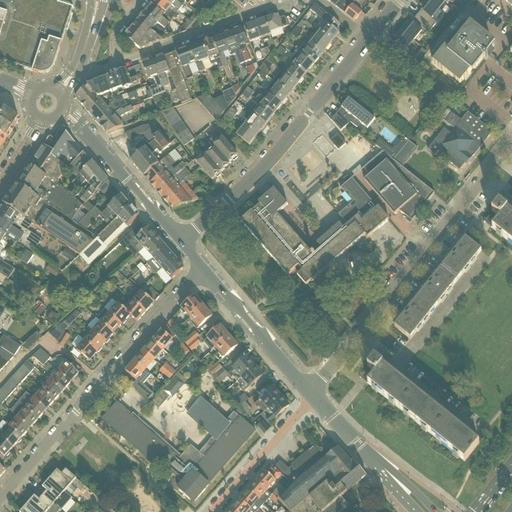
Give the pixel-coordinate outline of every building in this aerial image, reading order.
[(0,0),(0,61),(39,74),(41,75),(42,75),(44,75),(46,74),(48,74),(49,73),(50,72),(51,71),(52,70),(53,69),(54,68),(54,66),(64,38),(73,9),(74,9),(73,9),(74,6),(74,3),(73,0),(0,0)] [(172,21),(176,15),(178,12),(163,0),(154,0),(151,4),(172,21)] [(163,0),(178,12),(181,9),(183,7),(177,2),(177,0),(163,0)] [(232,0),(243,9),(249,2),(246,0),(232,0)] [(346,0),(340,0),(335,7),(345,14),(352,5),(346,0)] [(432,30),(437,24),(432,19),(439,10),(427,0),(424,0),(420,6),(423,8),(416,17),(432,30)] [(452,4),(455,0),(427,0),(439,10),(447,0),(452,4)] [(458,0),(454,5),(461,11),(465,6),(458,0)] [(202,2),(195,11),(199,15),(200,15),(206,6),(202,2)] [(165,29),(169,24),(172,21),(151,4),(144,13),(158,24),(165,29)] [(315,4),(310,10),(322,20),(324,21),(329,15),(327,14),(315,4)] [(345,14),(354,22),(362,12),(352,5),(345,14)] [(144,13),(137,22),(150,32),(151,31),(160,39),(164,34),(160,31),(155,28),(158,24),(144,13)] [(270,33),(281,29),(290,26),(287,19),(284,17),(279,19),(278,15),(265,20),(270,33)] [(326,24),(318,34),(331,44),(339,34),(335,31),(340,24),(329,15),(324,21),(323,22),(326,24)] [(416,17),(409,26),(406,23),(400,30),(414,41),(422,32),(427,36),(432,30),(416,17)] [(270,33),(265,20),(255,23),(261,39),(271,35),(270,33)] [(297,27),(294,32),(300,36),(303,32),(300,30),(305,23),(302,21),(297,28),(297,27)] [(125,37),(140,50),(148,47),(163,41),(160,39),(151,31),(150,32),(137,22),(131,29),(125,37)] [(261,39),(255,23),(244,27),(250,43),(261,39)] [(465,23),(457,32),(433,63),(460,85),(482,58),(485,60),(488,57),(485,55),(487,52),(489,54),(493,49),(491,47),(492,45),(465,23)] [(248,44),(242,28),(232,32),(240,52),(245,63),(248,62),(251,61),(245,46),(248,44)] [(395,37),(398,40),(391,49),(406,62),(412,55),(406,51),(414,41),(400,30),(395,37)] [(228,52),(231,57),(236,55),(240,65),(245,63),(240,52),(232,32),(222,36),(228,52)] [(294,32),(291,35),(297,40),(300,36),(294,32)] [(323,54),(331,44),(318,34),(310,44),(323,54)] [(224,68),(224,67),(225,70),(228,79),(233,77),(229,67),(226,59),(224,53),(228,52),(222,36),(212,39),(219,56),(224,68)] [(220,69),(224,68),(219,56),(212,39),(202,43),(209,59),(212,66),(217,64),(219,69),(220,69)] [(425,49),(428,52),(436,42),(433,40),(425,49)] [(302,55),(314,65),(323,54),(310,44),(307,41),(299,52),(302,54),(302,55)] [(202,62),(209,59),(202,43),(189,48),(196,64),(200,73),(206,70),(202,62)] [(187,81),(192,79),(194,79),(189,67),(196,64),(189,48),(176,53),(182,67),(187,81)] [(287,53),(281,48),(278,52),(284,56),(287,53)] [(284,56),(278,52),(275,55),(281,60),(284,56)] [(169,72),(170,71),(176,89),(182,104),(192,100),(180,68),(182,67),(176,53),(163,57),(169,72)] [(306,75),(314,65),(302,55),(294,64),(294,65),(306,75)] [(170,91),(170,90),(164,74),(169,72),(163,57),(154,61),(166,92),(170,91)] [(298,85),(306,75),(294,65),(294,64),(288,60),(285,64),(291,68),(286,74),(286,75),(298,85)] [(157,86),(149,89),(152,98),(166,93),(166,92),(154,61),(142,65),(148,80),(154,78),(157,86)] [(127,71),(117,74),(123,91),(139,85),(140,87),(146,85),(140,66),(127,71)] [(264,68),(261,72),(268,77),(271,73),(264,68)] [(265,80),(268,77),(261,72),(258,75),(265,80)] [(290,95),(298,85),(286,75),(286,74),(283,72),(275,82),(290,95)] [(107,93),(117,89),(119,95),(124,93),(123,91),(117,74),(102,80),(107,93)] [(103,94),(104,97),(104,99),(109,97),(107,93),(102,80),(88,85),(94,93),(97,96),(103,94)] [(266,92),(282,105),(290,95),(275,82),(274,82),(266,92)] [(106,107),(101,100),(97,96),(94,93),(88,85),(76,98),(89,113),(95,107),(100,112),(106,107)] [(248,88),(245,92),(251,97),(255,93),(248,88)] [(248,100),(251,97),(245,92),(242,95),(248,100)] [(256,100),(262,105),(274,115),(282,105),(266,92),(262,97),(260,96),(256,100)] [(197,99),(203,106),(212,98),(209,94),(197,99)] [(113,102),(113,103),(107,107),(106,107),(100,112),(95,107),(89,113),(100,126),(113,115),(122,108),(123,110),(129,108),(124,101),(123,96),(111,100),(113,102)] [(224,112),(229,107),(225,99),(224,96),(214,100),(217,103),(220,108),(224,112)] [(233,102),(231,96),(225,99),(229,107),(233,102)] [(152,98),(131,106),(131,107),(133,111),(155,104),(152,98)] [(214,100),(212,98),(203,106),(207,111),(217,103),(214,100)] [(331,121),(341,132),(351,123),(353,124),(356,120),(368,129),(375,120),(349,99),(331,121)] [(211,115),(220,108),(217,103),(207,111),(211,115)] [(266,125),(274,115),(262,105),(254,115),(253,115),(266,125)] [(133,111),(131,107),(129,108),(123,110),(122,108),(113,115),(100,126),(107,134),(124,127),(117,118),(118,117),(119,119),(126,115),(133,112),(133,111)] [(168,122),(178,115),(173,108),(162,113),(168,122)] [(220,108),(211,115),(217,121),(224,112),(220,108)] [(232,108),(229,112),(235,117),(238,113),(232,108)] [(441,119),(444,121),(454,130),(461,121),(451,113),(448,110),(441,119)] [(245,125),(257,135),(266,125),(253,115),(254,115),(249,111),(244,118),(248,121),(245,125)] [(232,121),(235,117),(229,112),(226,116),(232,121)] [(468,112),(461,121),(473,130),(468,136),(481,147),(493,132),(468,112)] [(13,130),(19,120),(7,113),(1,122),(13,130)] [(178,115),(168,122),(171,127),(181,120),(178,115)] [(175,132),(185,125),(181,120),(171,127),(175,132)] [(0,121),(0,137),(6,141),(13,130),(1,122),(0,121)] [(469,159),(471,160),(481,147),(468,136),(473,130),(461,121),(454,130),(450,134),(444,129),(435,141),(444,148),(448,151),(443,158),(460,171),(469,159)] [(188,130),(185,125),(175,132),(178,137),(188,130)] [(237,136),(249,146),(257,135),(245,125),(237,136)] [(130,143),(143,135),(154,126),(149,126),(146,126),(142,127),(125,134),(130,143)] [(150,145),(131,162),(144,177),(159,165),(159,164),(152,156),(158,151),(161,154),(171,146),(154,127),(143,136),(150,145)] [(181,142),(191,135),(188,130),(178,137),(181,142)] [(83,152),(67,134),(66,135),(60,131),(54,139),(50,137),(31,166),(56,183),(67,170),(83,152)] [(229,164),(238,156),(223,139),(223,138),(219,134),(209,143),(212,147),(213,146),(229,164)] [(191,135),(181,142),(185,147),(195,140),(191,135)] [(330,141),(338,151),(346,144),(338,135),(330,141)] [(393,161),(403,168),(417,149),(409,141),(393,161)] [(435,141),(428,150),(436,157),(444,148),(435,141)] [(203,154),(221,172),(229,164),(212,147),(203,154)] [(144,177),(151,185),(175,163),(181,158),(175,151),(165,159),(159,164),(159,165),(144,177)] [(67,170),(77,179),(73,183),(72,184),(79,189),(85,182),(88,184),(100,172),(83,152),(67,170)] [(416,217),(435,194),(403,168),(393,161),(383,152),(363,169),(364,170),(370,176),(364,181),(394,215),(394,216),(399,211),(407,218),(406,219),(411,223),(416,217)] [(194,162),(212,181),(221,172),(203,154),(194,162)] [(182,171),(175,163),(151,185),(157,192),(182,171)] [(55,183),(56,183),(31,166),(18,185),(61,214),(75,199),(76,197),(55,183)] [(184,182),(186,180),(191,175),(185,168),(182,171),(157,192),(164,200),(184,182)] [(92,187),(82,198),(80,199),(85,204),(99,190),(99,189),(107,180),(100,172),(88,184),(89,185),(89,184),(92,187)] [(317,244),(321,249),(314,255),(299,268),(302,272),(297,276),(306,286),(311,282),(312,282),(365,237),(367,240),(379,229),(388,222),(387,222),(389,220),(387,218),(388,218),(381,210),(379,208),(374,203),(374,204),(352,179),(353,179),(352,179),(341,189),(353,203),(340,215),(339,214),(339,215),(348,226),(344,229),(340,224),(317,244)] [(99,189),(99,190),(104,195),(113,186),(107,180),(99,189)] [(164,200),(173,210),(197,201),(200,200),(184,182),(164,200)] [(18,185),(11,195),(88,247),(98,238),(86,231),(77,225),(70,220),(61,214),(18,185)] [(274,190),(258,203),(260,206),(252,213),(241,222),(242,223),(241,223),(287,275),(288,276),(298,267),(299,268),(314,255),(313,253),(312,254),(278,214),(288,206),(274,190)] [(33,224),(80,255),(88,247),(11,195),(5,205),(33,224)] [(130,206),(121,196),(102,215),(100,217),(105,222),(104,222),(109,227),(130,206)] [(75,199),(61,214),(70,220),(79,211),(82,206),(75,199)] [(492,213),(490,216),(484,223),(495,231),(511,245),(511,215),(508,211),(500,204),(492,213)] [(33,253),(42,240),(28,231),(33,224),(5,205),(0,212),(0,219),(12,228),(14,225),(26,233),(24,236),(20,241),(19,243),(33,253)] [(109,227),(98,238),(88,247),(80,255),(78,257),(88,266),(139,217),(130,206),(109,227)] [(86,231),(100,217),(102,215),(95,208),(87,216),(77,225),(86,231)] [(24,236),(12,228),(0,219),(0,232),(6,237),(6,236),(8,234),(20,241),(24,236)] [(139,253),(144,249),(157,238),(149,228),(138,238),(133,232),(119,244),(124,251),(132,244),(139,253)] [(6,237),(0,232),(0,245),(2,242),(13,249),(17,243),(6,236),(6,237)] [(144,249),(153,260),(166,248),(157,238),(144,249)] [(482,251),(466,239),(442,268),(458,281),(482,251)] [(0,260),(3,263),(4,262),(9,254),(4,250),(0,247),(0,260)] [(175,259),(166,248),(153,260),(148,264),(147,264),(151,269),(157,264),(163,270),(175,259)] [(66,249),(62,256),(69,260),(73,253),(66,249)] [(26,252),(20,261),(27,265),(33,256),(26,252)] [(163,270),(172,281),(172,280),(184,269),(175,259),(163,270)] [(0,269),(8,274),(12,268),(4,262),(3,263),(0,260),(0,269)] [(55,268),(51,274),(56,278),(60,272),(55,268)] [(434,311),(458,281),(442,268),(418,298),(434,311)] [(154,304),(136,288),(128,298),(146,313),(154,304)] [(155,302),(160,297),(151,289),(146,294),(155,302)] [(91,299),(99,305),(102,301),(95,295),(92,298),(91,299)] [(180,310),(184,315),(185,315),(186,315),(190,319),(205,306),(200,300),(199,301),(195,297),(180,310)] [(130,316),(137,322),(146,313),(128,298),(120,307),(125,311),(125,312),(127,313),(130,316)] [(395,327),(411,340),(434,311),(418,298),(395,327)] [(96,308),(99,305),(91,299),(83,306),(87,310),(92,304),(96,308)] [(39,301),(31,309),(39,317),(48,309),(39,301)] [(109,314),(122,325),(123,325),(126,322),(126,321),(130,316),(127,313),(125,312),(125,311),(120,307),(118,305),(110,314),(109,314)] [(190,319),(191,318),(195,323),(193,325),(197,330),(212,317),(208,313),(210,312),(205,306),(190,319)] [(97,319),(114,334),(115,335),(118,331),(117,330),(122,325),(109,314),(110,314),(105,310),(97,319)] [(61,317),(52,312),(47,319),(56,325),(61,317)] [(73,315),(64,323),(69,327),(78,319),(73,315)] [(88,328),(106,343),(107,344),(110,340),(110,339),(114,334),(97,319),(96,318),(88,328)] [(180,328),(173,320),(168,324),(175,332),(180,328)] [(64,323),(58,328),(65,334),(69,327),(64,323)] [(164,351),(176,337),(167,326),(162,331),(153,341),(164,351)] [(211,343),(216,348),(230,336),(226,330),(224,331),(221,327),(206,340),(210,344),(211,343)] [(58,343),(65,334),(58,328),(50,336),(58,343)] [(84,332),(90,336),(85,341),(98,352),(99,353),(102,349),(102,348),(106,343),(88,328),(84,332)] [(58,344),(63,347),(70,337),(65,334),(58,343),(58,344)] [(193,334),(184,342),(188,346),(197,339),(193,334)] [(21,347),(9,339),(4,336),(0,342),(0,347),(0,348),(15,357),(21,347)] [(220,362),(238,347),(234,342),(235,341),(230,336),(216,348),(214,350),(218,355),(216,357),(220,362)] [(197,339),(188,346),(195,354),(199,351),(196,347),(201,343),(197,339)] [(88,360),(90,362),(98,352),(85,341),(77,350),(84,357),(83,358),(87,361),(88,360)] [(144,351),(155,361),(164,351),(153,341),(144,351)] [(183,344),(178,348),(184,356),(189,351),(183,344)] [(0,347),(0,371),(15,357),(0,348),(0,347)] [(39,362),(46,354),(41,350),(33,356),(39,362)] [(155,361),(144,351),(135,361),(146,371),(155,361)] [(46,354),(39,362),(44,366),(51,358),(46,354)] [(359,376),(367,366),(356,357),(348,367),(359,376)] [(228,375),(229,376),(231,379),(234,377),(238,382),(255,367),(254,365),(255,364),(252,361),(251,362),(247,358),(234,370),(228,375)] [(479,444),(479,443),(479,444),(383,367),(384,366),(375,359),(360,378),(465,462),(479,444)] [(35,368),(27,361),(23,366),(31,373),(35,368)] [(135,361),(126,372),(137,381),(132,386),(149,401),(154,395),(143,385),(152,376),(146,371),(135,361)] [(70,384),(79,374),(66,362),(57,372),(70,384)] [(214,376),(223,369),(223,368),(222,369),(218,363),(213,367),(211,365),(207,368),(214,376)] [(163,368),(172,376),(176,372),(166,364),(163,368)] [(31,373),(23,366),(19,371),(27,378),(31,373)] [(250,389),(263,376),(260,372),(261,371),(258,368),(257,369),(255,367),(238,382),(242,388),(240,389),(244,393),(250,388),(250,389)] [(169,380),(172,376),(163,368),(160,372),(169,380)] [(220,377),(226,372),(223,369),(214,376),(216,379),(220,384),(223,381),(220,377)] [(15,375),(22,383),(27,378),(19,371),(15,375)] [(70,384),(57,372),(49,381),(62,393),(70,384)] [(15,375),(12,378),(20,385),(22,383),(15,375)] [(163,390),(158,395),(152,403),(159,409),(170,397),(173,399),(185,385),(177,377),(165,391),(163,390)] [(16,390),(20,385),(12,378),(8,383),(16,390)] [(54,402),(62,393),(49,381),(41,390),(54,402)] [(16,390),(8,383),(4,387),(12,394),(16,390)] [(0,391),(0,392),(8,399),(11,395),(12,394),(4,387),(0,391)] [(277,392),(274,388),(260,400),(260,401),(254,405),(258,409),(263,404),(268,410),(282,397),(280,396),(281,395),(278,391),(277,392)] [(46,411),(54,402),(41,390),(33,400),(46,411)] [(19,403),(38,420),(46,411),(33,400),(27,393),(19,403)] [(240,407),(249,400),(245,394),(236,403),(240,407)] [(276,418),(290,406),(286,403),(287,402),(284,398),(283,399),(282,397),(268,410),(272,415),(267,419),(270,423),(276,418)] [(233,421),(234,422),(231,425),(201,398),(187,415),(208,434),(209,438),(210,438),(211,443),(214,443),(210,448),(208,447),(202,454),(191,445),(181,456),(170,447),(168,449),(159,442),(161,439),(156,435),(154,437),(145,429),(147,427),(142,422),(140,425),(131,417),(132,416),(117,403),(103,420),(159,470),(163,466),(183,484),(178,490),(193,503),(209,486),(208,484),(219,472),(220,472),(256,431),(240,418),(238,416),(233,421)] [(248,406),(249,407),(253,404),(249,400),(240,407),(243,410),(248,406)] [(30,429),(38,420),(19,403),(11,411),(14,414),(13,415),(30,429)] [(6,424),(22,438),(30,429),(13,415),(6,424)] [(270,430),(269,430),(261,420),(255,425),(264,435),(270,430)] [(0,435),(0,436),(13,448),(18,443),(19,443),(22,441),(21,439),(22,438),(6,424),(2,430),(0,428),(0,425),(0,424),(0,435)] [(0,462),(0,463),(6,456),(7,457),(10,454),(9,452),(13,448),(0,436),(0,462)] [(338,448),(325,459),(315,447),(314,448),(311,444),(306,449),(309,453),(289,469),(280,462),(276,467),(296,483),(280,501),(289,511),(348,511),(351,510),(349,508),(350,508),(341,498),(367,477),(354,461),(352,463),(338,448)] [(275,481),(281,474),(271,465),(266,472),(265,471),(256,481),(268,491),(276,481),(275,481)] [(65,492),(71,497),(77,489),(81,493),(86,487),(76,479),(66,470),(62,475),(58,471),(50,479),(65,492)] [(53,505),(54,505),(57,501),(58,501),(65,492),(50,479),(43,488),(47,492),(43,496),(53,505)] [(256,481),(248,490),(264,505),(270,498),(275,503),(278,500),(272,495),(268,491),(256,481)] [(240,500),(253,511),(260,511),(259,511),(264,505),(248,490),(240,500)] [(35,511),(58,511),(60,511),(54,505),(53,505),(43,496),(39,501),(35,497),(28,505),(35,511)] [(253,511),(240,500),(231,509),(234,511),(253,511)]
